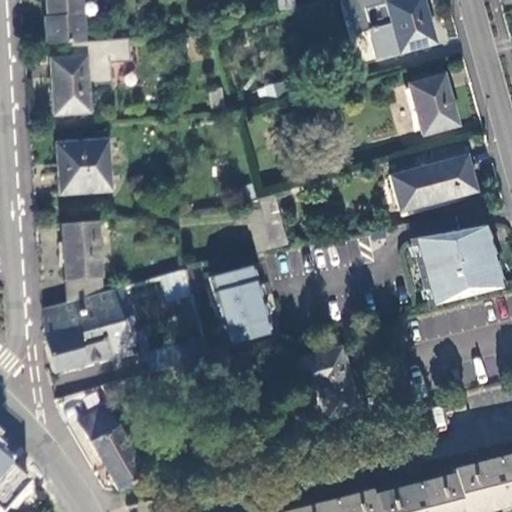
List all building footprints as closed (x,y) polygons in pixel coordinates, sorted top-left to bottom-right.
[(44,39),(67,37),(81,36),(80,15),(79,0),(43,0),(45,13),(42,13),(44,39)] [(431,40),(419,0),(339,0),(342,16),(350,14),(353,31),(364,28),(371,55),(395,50),(431,40)] [(81,36),(67,37),(67,52),(47,53),(50,109),(85,107),(84,80),(108,78),(107,58),(127,57),(126,33),(81,36)] [(454,124),(440,73),(404,83),(418,133),(454,124)] [(108,185),(105,137),(55,140),(57,188),(108,185)] [(465,155),(461,139),(429,148),(434,164),(465,155)] [(476,192),(466,155),(465,155),(434,164),(390,176),(400,210),(426,203),(427,205),(476,192)] [(265,223),(280,218),(273,192),(258,196),(259,202),(265,223)] [(265,223),(259,202),(246,203),(257,246),(270,243),(265,223)] [(95,215),(59,218),(66,301),(101,292),(95,215)] [(280,218),(265,223),(270,243),(272,250),(288,247),(280,218)] [(426,305),(498,286),(483,226),(408,240),(426,305)] [(268,332),(251,265),(207,275),(225,343),(268,332)] [(189,283),(185,269),(163,275),(166,289),(189,283)] [(66,301),(43,308),(42,308),(44,340),(52,371),(109,356),(101,325),(120,320),(114,296),(122,294),(120,287),(101,292),(66,301)] [(314,346),(311,335),(281,343),(284,353),(314,346)] [(211,360),(225,357),(222,345),(208,348),(211,360)] [(354,411),(339,348),(285,362),(301,424),(354,411)] [(209,361),(220,386),(257,377),(250,351),(225,357),(211,360),(209,361)] [(78,421),(118,488),(144,474),(104,406),(78,421)] [(0,511),(27,482),(11,467),(16,461),(4,449),(6,447),(0,440),(0,438),(2,435),(0,433),(0,511)] [(471,511),(478,510),(508,503),(511,501),(511,455),(452,470),(453,475),(371,496),(369,491),(286,511),(471,511)]
